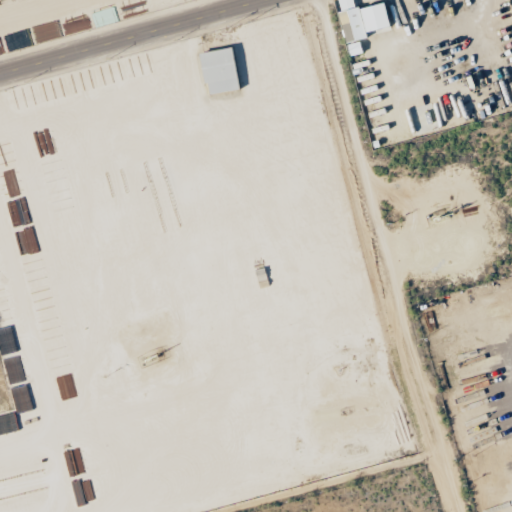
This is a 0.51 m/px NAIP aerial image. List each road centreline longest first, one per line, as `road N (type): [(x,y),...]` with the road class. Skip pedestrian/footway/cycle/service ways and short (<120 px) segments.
road 1 (tertiary): [(0,72),(260,0)]
road 2 (residential): [(223,511),(436,454)]
